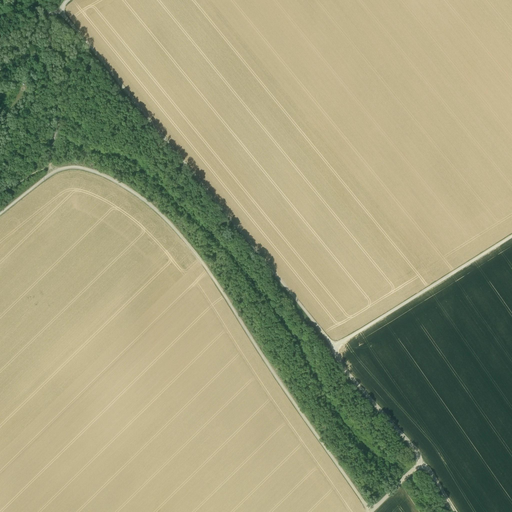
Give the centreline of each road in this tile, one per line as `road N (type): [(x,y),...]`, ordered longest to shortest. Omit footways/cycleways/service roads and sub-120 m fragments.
road 1 (track): [(54,178),(72,170),(107,178),(187,241),(370,511),(422,460),(61,8)]
road 2 (track): [(511,234),(335,347)]
road 3 (track): [(52,46),(61,129),(54,178)]
